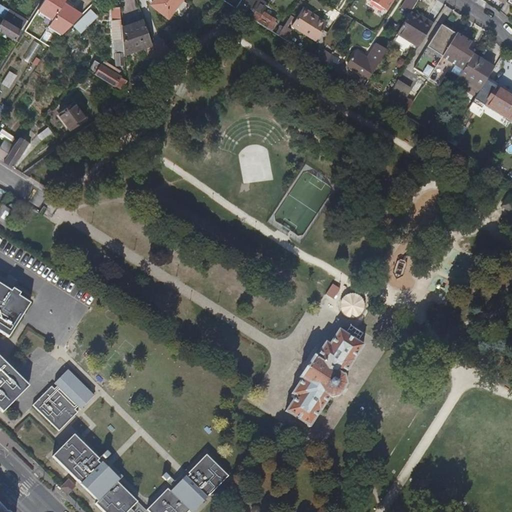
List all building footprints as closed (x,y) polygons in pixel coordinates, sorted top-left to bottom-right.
[(44,0),(49,4),(48,6),(55,10),(61,0),(44,0)] [(182,0),(155,0),(152,5),(169,18),(182,0)] [(269,2),(265,0),(240,0),(236,7),(257,21),(265,8),(269,2)] [(391,0),(369,0),(385,10),(391,0)] [(405,0),(401,7),(409,12),(417,1),(415,0),(405,0)] [(291,24),(314,39),(325,21),(302,6),(291,24)] [(29,19),(10,7),(9,8),(28,20),(29,19)] [(112,20),(121,20),(120,7),(111,8),(112,20)] [(28,20),(9,8),(7,12),(3,18),(22,30),(28,20)] [(71,25),(79,34),(97,16),(88,8),(71,25)] [(277,16),(265,8),(257,21),(270,29),(277,16)] [(396,34),(417,47),(431,26),(417,17),(409,12),(396,34)] [(432,23),(418,14),(417,17),(431,26),(432,23)] [(363,16),(359,23),(371,31),(376,24),(363,16)] [(143,18),(121,26),(123,39),(124,53),(124,54),(151,44),(143,18)] [(21,30),(3,19),(0,24),(0,30),(15,39),(21,30)] [(112,20),(114,40),(123,39),(121,26),(121,20),(112,20)] [(327,21),(325,21),(314,39),(315,39),(327,21)] [(32,26),(29,24),(24,31),(37,39),(40,36),(43,34),(32,26)] [(413,68),(428,77),(455,34),(440,25),(413,68)] [(470,43),(455,34),(428,77),(437,83),(449,62),(454,65),(452,69),(460,74),(471,55),(465,51),(470,43)] [(40,36),(37,39),(48,46),(51,43),(40,36)] [(159,38),(151,44),(158,64),(164,57),(163,56),(169,52),(159,38)] [(123,39),(114,40),(115,54),(116,53),(124,53),(123,39)] [(378,63),(386,49),(377,44),(368,59),(356,51),(347,65),(368,78),(378,63)] [(322,50),(317,47),(312,56),(325,64),(332,53),(323,48),(322,50)] [(458,77),(479,90),(495,66),(473,52),(471,55),(460,74),(458,77)] [(124,53),(116,53),(117,66),(125,65),(124,54),(124,53)] [(339,58),(332,53),(325,64),(336,71),(342,62),(338,60),(339,58)] [(37,60),(28,55),(24,61),(33,67),(37,60)] [(92,71),(115,86),(121,76),(117,74),(120,70),(115,67),(113,71),(97,62),(92,71)] [(397,75),(378,63),(368,78),(366,82),(385,94),(397,75)] [(406,95),(414,100),(423,85),(427,80),(419,75),(406,95)] [(121,76),(115,86),(121,89),(126,79),(121,76)] [(434,84),(427,80),(423,85),(431,89),(434,84)] [(414,100),(406,95),(392,87),(383,101),(405,115),(409,109),(414,100)] [(511,97),(498,89),(495,95),(492,93),(485,104),(511,120),(511,119),(511,97)] [(87,117),(76,101),(60,112),(71,129),(87,117)] [(416,113),(409,109),(405,115),(412,119),(416,113)] [(215,148),(237,155),(243,183),(272,180),(268,148),(288,133),(280,125),(270,121),(260,118),(250,117),(239,120),(228,125),(218,138),(215,148)] [(50,134),(46,128),(35,136),(39,141),(50,134)] [(463,134),(455,129),(450,137),(457,142),(463,134)] [(0,158),(3,161),(11,148),(13,146),(17,141),(14,139),(10,143),(0,137),(0,158)] [(27,144),(19,139),(17,141),(13,146),(11,148),(3,161),(13,167),(27,144)] [(511,211),(511,194),(509,193),(501,205),(511,212),(511,211)] [(15,214),(2,205),(0,207),(0,222),(7,227),(15,214)] [(324,295),(332,300),(339,288),(331,283),(324,295)] [(0,409),(2,412),(10,404),(28,385),(4,363),(0,358),(0,333),(5,336),(25,301),(14,294),(16,291),(8,287),(6,290),(3,295),(0,292),(0,409)] [(358,317),(362,312),(363,306),(361,300),(357,295),(348,294),(340,301),(338,309),(343,317),(350,319),(358,317)] [(309,363),(305,369),(303,371),(299,377),(301,379),(292,394),(295,396),(286,411),(310,427),(319,412),(320,412),(329,398),(339,396),(348,384),(344,374),(354,360),(354,359),(363,345),(339,329),(330,344),(326,341),(316,356),(314,355),(310,360),(309,363)] [(87,389),(66,369),(53,383),(56,386),(53,389),(50,386),(32,405),(59,431),(77,411),(74,408),(77,405),(80,408),(93,394),(87,389)] [(98,458),(73,433),(52,456),(97,500),(95,503),(103,511),(125,511),(137,501),(116,481),(119,478),(101,461),(99,463),(97,460),(98,458)] [(149,511),(186,511),(189,509),(191,511),(207,496),(209,493),(210,493),(228,475),(206,453),(188,472),(190,474),(187,477),(185,475),(170,490),(167,487),(146,508),(149,511)] [(145,509),(137,501),(125,511),(135,511),(137,510),(139,511),(149,511),(146,508),(145,509)]
